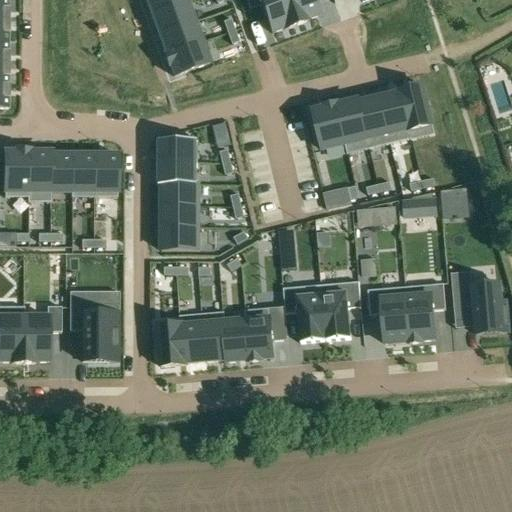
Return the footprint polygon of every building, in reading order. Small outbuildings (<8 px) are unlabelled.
[(185,0),(144,0),(150,16),(186,3),(185,0)] [(244,0),(249,12),(261,7),(271,35),(284,30),(285,31),(295,27),(285,0),(244,0)] [(285,0),(295,27),(306,23),(305,22),(318,17),(311,0),(285,0)] [(186,3),(150,16),(158,37),(194,24),(186,3)] [(235,31),(231,20),(223,23),(227,34),(235,31)] [(194,24),(158,37),(165,57),(201,44),(194,24)] [(239,43),(235,31),(227,34),(231,46),(239,43)] [(165,57),(163,58),(167,69),(169,68),(173,78),(209,65),(201,44),(165,57)] [(400,93),(400,94),(411,141),(411,142),(434,136),(423,87),(400,93)] [(400,94),(379,99),(390,146),(411,141),(400,94)] [(379,99),(358,104),(369,151),(390,146),(379,99)] [(337,105),(336,106),(337,111),(346,146),(348,156),(369,151),(358,104),(357,102),(337,106),(337,105)] [(325,110),(313,113),(322,152),(346,146),(337,111),(336,106),(324,109),(325,110)] [(197,142),(159,142),(159,165),(197,165),(197,142)] [(231,163),(228,151),(221,153),(223,165),(231,163)] [(4,154),(4,199),(28,199),(28,153),(16,153),(16,154),(4,154)] [(28,153),(28,199),(28,204),(50,204),(50,195),(50,156),(50,154),(29,154),(29,153),(28,153)] [(50,156),(50,195),(71,194),(71,156),(50,156)] [(71,156),(71,194),(71,199),(93,199),(93,156),(71,156)] [(93,156),(93,199),(117,199),(117,156),(93,156)] [(234,175),(231,163),(223,165),(226,177),(234,175)] [(197,165),(159,165),(159,187),(161,187),(180,187),(180,186),(197,186),(197,165)] [(435,187),(433,179),(421,182),(423,190),(435,187)] [(423,190),(421,182),(410,185),(412,193),(423,190)] [(392,191),(390,183),(378,186),(380,194),(392,191)] [(180,187),(161,187),(161,208),(199,208),(200,186),(197,186),(180,186),(180,187)] [(380,194),(378,186),(366,189),(368,197),(380,194)] [(358,199),(356,187),(348,189),(351,201),(358,199)] [(241,207),(238,195),(230,197),(233,209),(241,207)] [(435,200),(402,202),(404,218),(436,216),(435,200)] [(244,218),(241,207),(233,209),(236,220),(244,218)] [(199,208),(161,208),(161,230),(199,230),(199,208)] [(199,230),(161,230),(161,252),(199,253),(199,230)] [(248,240),(244,233),(233,239),(237,246),(248,240)] [(28,244),(28,236),(16,236),(16,244),(28,244)] [(50,244),(50,236),(38,236),(38,244),(50,244)] [(62,244),(62,236),(50,236),(50,244),(62,244)] [(93,250),(93,242),(81,242),(81,250),(93,250)] [(105,250),(105,242),(93,242),(93,250),(105,250)] [(231,273),(241,267),(238,260),(227,266),(231,273)] [(361,262),(363,281),(377,279),(375,260),(361,262)] [(176,277),(176,269),(164,269),(164,277),(176,277)] [(188,277),(188,269),(176,269),(176,277),(188,277)] [(211,277),(211,269),(199,269),(199,277),(211,277)] [(471,274),(451,276),(455,322),(475,321),(476,329),(477,337),(509,334),(506,304),(502,304),(500,286),(472,289),(471,274)] [(345,285),(321,287),(326,343),(351,341),(348,311),(361,310),(359,284),(345,285)] [(444,286),(406,289),(410,344),(409,344),(409,345),(410,345),(422,344),(422,343),(435,342),(433,313),(446,312),(444,286)] [(298,289),(283,291),(285,316),(298,315),(301,345),(326,343),(321,287),(298,289)] [(406,289),(368,292),(370,318),(383,317),(385,346),(409,344),(410,344),(406,289)] [(69,322),(69,333),(83,333),(83,364),(117,364),(117,321),(118,321),(118,306),(83,306),(83,321),(69,322)] [(0,308),(0,363),(12,364),(12,365),(23,365),(23,318),(23,309),(0,308)] [(23,318),(23,365),(34,365),(34,364),(48,364),(48,335),(61,335),(61,309),(47,309),(47,318),(23,318)] [(270,320),(246,322),(250,362),(273,360),(270,320)] [(246,322),(224,324),(228,362),(228,364),(250,362),(246,322)] [(224,324),(203,326),(206,364),(228,362),(224,324)] [(181,326),(157,328),(161,369),(185,367),(185,365),(181,327),(181,326)] [(203,326),(181,327),(185,365),(206,364),(203,326)]
